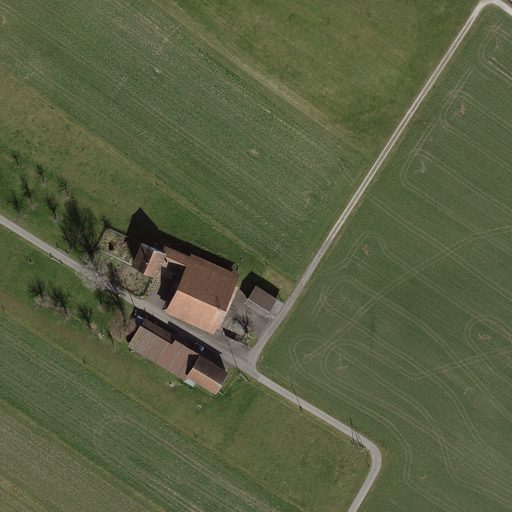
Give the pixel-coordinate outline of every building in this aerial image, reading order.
[(165,251),(145,242),(135,266),(161,278),(166,266),(183,274),(166,311),(216,333),(242,277),(194,255),(193,257),(168,245),(165,251)] [(280,299),(258,286),(247,303),(268,317),(280,299)] [(144,319),(138,315),(131,328),(137,332),(144,319)] [(146,319),(139,330),(169,348),(175,337),(146,319)] [(200,353),(175,337),(169,348),(139,330),(130,345),(185,378),(188,374),(199,356),(200,353)] [(227,373),(199,356),(188,374),(217,391),(227,373)]
